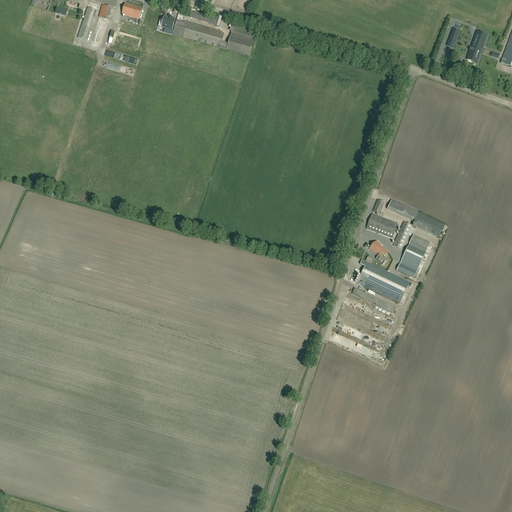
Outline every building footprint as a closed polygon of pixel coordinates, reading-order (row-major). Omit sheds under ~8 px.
[(139,20),(142,9),(125,4),(122,15),(139,20)] [(103,6),(94,45),(102,47),(111,8),(103,6)] [(57,7),(55,14),(66,17),(68,10),(57,7)] [(87,41),(96,11),(88,9),(78,38),(87,41)] [(210,24),(212,25),(215,24),(216,22),(217,20),(216,18),(215,16),(212,15),(210,16),(209,17),(191,11),(190,16),(208,22),(210,24)] [(160,20),(158,27),(172,30),(175,20),(172,19),(168,18),(164,17),(163,21),(160,20)] [(173,35),(184,38),(217,47),(217,48),(249,57),(254,40),(232,34),(228,46),(218,43),(221,34),(188,24),(187,27),(176,24),(173,35)] [(456,32),(466,36),(468,31),(458,28),(456,32)] [(138,52),(141,40),(116,33),(114,38),(111,37),(109,44),(138,52)] [(458,36),(452,33),(448,43),(454,45),(458,36)] [(501,64),(511,68),(511,34),(510,39),(501,64)] [(480,53),(480,52),(481,48),(483,49),(484,46),(483,46),(487,37),(483,35),(482,35),(481,37),(477,35),(471,49),(470,49),(469,52),(470,52),(468,57),(473,59),(472,61),(476,63),(480,53)] [(500,61),(505,47),(498,44),(493,58),(500,61)] [(380,215),(384,203),(378,201),(373,212),(380,215)] [(366,229),(393,239),(399,225),(372,215),(366,229)] [(393,247),(401,250),(412,226),(409,225),(409,224),(407,223),(407,224),(404,223),(393,247)] [(416,273),(417,271),(426,253),(428,249),(431,243),(413,235),(411,241),(409,245),(400,265),(408,269),(416,273)] [(384,257),(388,253),(376,242),(369,249),(378,258),(376,260),(382,266),(387,261),(384,257)] [(362,283),(361,284),(368,287),(368,289),(399,304),(409,284),(391,275),(370,264),(362,260),(360,265),(365,267),(362,273),(358,281),(362,283)] [(416,273),(408,269),(406,275),(414,279),(416,273)] [(375,316),(376,313),(368,311),(369,309),(361,307),(359,312),(375,316)]
